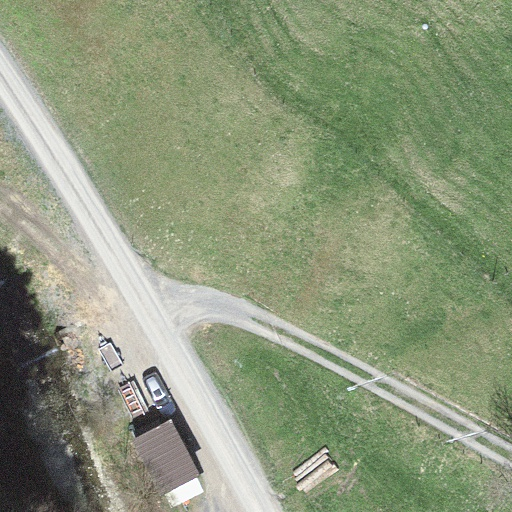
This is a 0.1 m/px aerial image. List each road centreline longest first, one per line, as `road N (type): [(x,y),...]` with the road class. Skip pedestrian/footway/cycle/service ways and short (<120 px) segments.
road 1 (unclassified): [(0,73),(136,286),(260,511)]
road 2 (track): [(136,286),(279,339),(511,462)]
road 3 (track): [(136,286),(0,196)]
